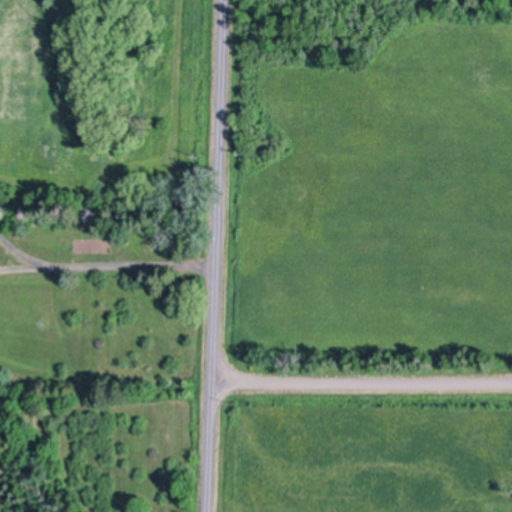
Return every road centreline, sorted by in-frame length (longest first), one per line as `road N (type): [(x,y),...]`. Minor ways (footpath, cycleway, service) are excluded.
road 1 (residential): [(223,0),(206,511)]
road 2 (residential): [(212,384),(511,381)]
